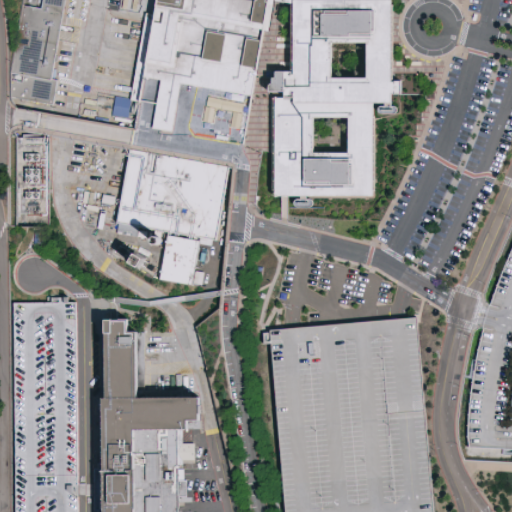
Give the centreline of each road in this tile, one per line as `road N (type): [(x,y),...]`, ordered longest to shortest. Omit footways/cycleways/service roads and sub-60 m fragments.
road 1 (residential): [(233,511),(186,328),(174,310),(105,265),(68,212),(62,162),(94,0)]
road 2 (residential): [(511,191),(473,280),(448,389),(446,439),(465,511)]
road 3 (residential): [(4,511),(0,233)]
road 4 (residential): [(26,275),(71,289),(83,306),(85,511)]
